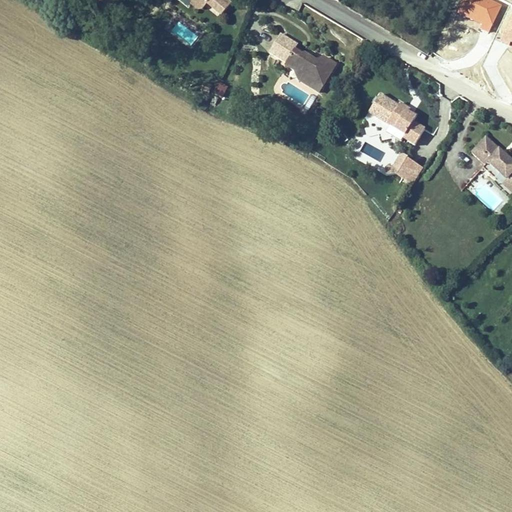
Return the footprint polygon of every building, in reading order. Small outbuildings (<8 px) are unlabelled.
[(186,0),(199,8),(200,12),(205,15),(209,15),(213,11),(228,21),(237,7),(226,0),(186,0)] [(290,37),(278,56),(296,67),(294,70),(306,76),(307,70),(308,69),(314,75),(316,80),(328,75),(322,61),(315,57),(311,59),(304,55),(306,51),(308,48),(290,37)] [(315,57),(306,51),(304,55),(311,59),(315,57)] [(307,70),(306,76),(309,84),(316,80),(314,75),(308,69),(307,70)] [(414,115),(416,111),(410,108),(408,112),(389,102),(382,116),(394,122),(391,128),(415,140),(412,146),(424,152),(433,133),(423,127),(426,122),(423,120),(414,115)] [(424,116),(416,111),(414,115),(423,120),(424,116)] [(394,122),(382,116),(379,122),(391,128),(394,122)] [(493,157),(501,146),(494,140),(480,156),(495,170),(500,163),(493,157)] [(511,156),(501,146),(493,157),(500,163),(495,170),(509,184),(509,185),(511,188),(511,156)] [(398,152),(388,171),(412,184),(422,165),(398,152)]
